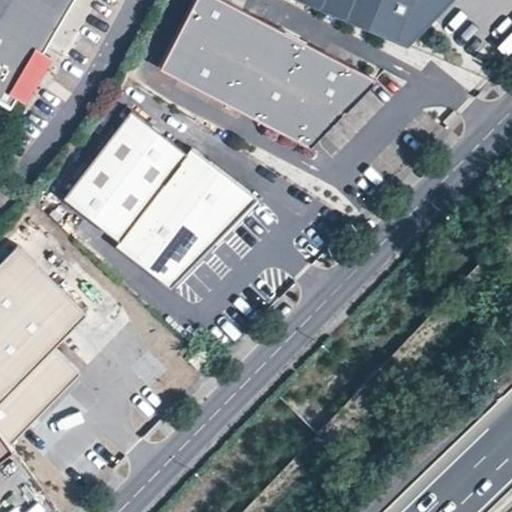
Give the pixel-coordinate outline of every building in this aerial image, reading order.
[(65,8),(51,0),(0,0),(0,99),(7,103),(65,8)] [(349,63),(227,0),(195,0),(160,67),(307,144),(349,63)] [(298,0),(395,40),(411,0),(298,0)] [(408,45),(451,0),(411,0),(395,40),(408,45)] [(310,145),(376,78),(349,63),(307,144),(310,145)] [(257,196),(190,144),(186,150),(130,106),(62,192),(118,236),(114,241),(169,285),(257,196)] [(0,263),(0,432),(7,442),(81,371),(55,345),(83,318),(16,248),(0,263)] [(0,432),(0,454),(11,447),(7,442),(0,432)]
